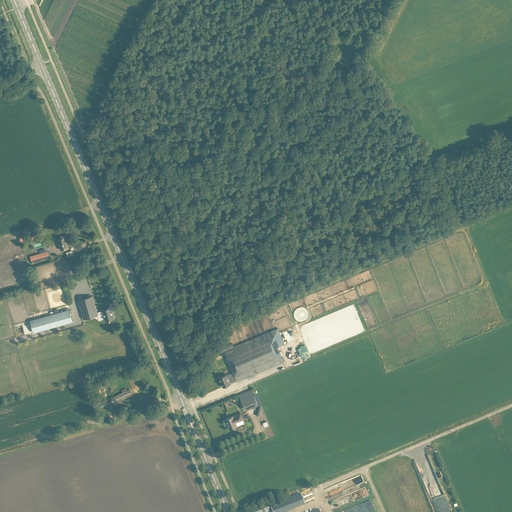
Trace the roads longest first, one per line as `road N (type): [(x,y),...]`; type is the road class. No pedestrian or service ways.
road 1 (primary): [(227,511),(41,64)]
road 2 (track): [(107,221),(172,157),(151,48),(162,0)]
road 3 (track): [(298,0),(272,22),(246,66),(226,122),(172,157)]
